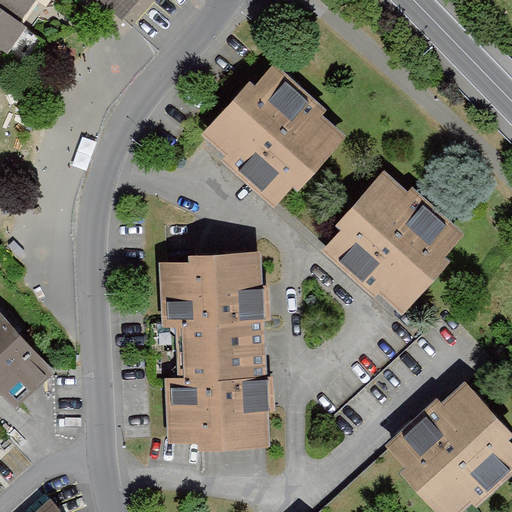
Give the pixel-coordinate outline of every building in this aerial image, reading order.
[(0,0),(0,58),(3,60),(19,37),(12,32),(34,0),(87,0),(119,27),(142,0),(0,0)] [(250,88),(208,134),(233,157),(228,163),(274,204),(290,186),(297,192),(346,136),(326,118),(331,112),(280,66),(256,93),(250,88)] [(386,172),(341,221),(347,226),(324,250),(377,299),(382,294),(403,313),(453,259),(446,252),(462,235),(414,191),(411,195),(386,172)] [(195,262),(167,263),(170,323),(188,322),(191,380),(171,381),(174,444),(271,439),(261,249),(195,252),(195,262)] [(0,327),(0,402),(7,410),(44,375),(0,327)] [(440,397),(396,440),(413,458),(406,465),(452,511),(460,511),(477,497),(484,504),(511,476),(511,436),(508,433),(511,428),(511,426),(469,383),(447,404),(440,397)] [(42,500),(29,511),(49,511),(48,507),(42,500)]
